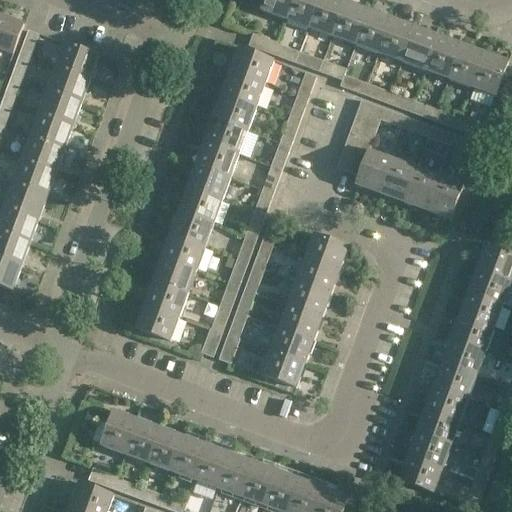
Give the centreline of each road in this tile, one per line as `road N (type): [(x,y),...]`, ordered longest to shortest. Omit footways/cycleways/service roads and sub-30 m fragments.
road 1 (residential): [(60,349),(330,448),(404,248),(302,206),(341,96)]
road 2 (residential): [(60,349),(170,32)]
road 3 (residential): [(4,511),(60,349)]
